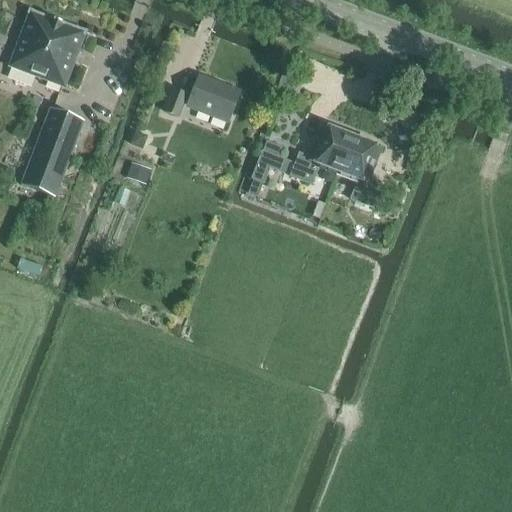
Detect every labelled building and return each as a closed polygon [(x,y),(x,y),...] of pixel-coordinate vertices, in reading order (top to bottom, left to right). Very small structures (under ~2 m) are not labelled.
[(66,91),(87,35),(31,13),(9,70),(66,91)] [(228,124),(240,95),(200,79),(192,99),(175,92),(165,115),(178,120),(184,106),(228,124)] [(323,112),(328,96),(319,93),(314,109),(323,112)] [(57,201),(85,124),(51,111),(23,188),(57,201)] [(320,167),(340,174),(353,140),(351,139),(350,137),(342,133),(336,134),(324,130),(313,161),(298,156),(290,178),(312,186),(320,167)] [(137,135),(133,145),(143,149),(145,142),(143,137),(137,135)] [(368,183),(380,152),(369,148),(367,143),(358,140),(355,141),(353,140),(340,174),(359,181),(351,202),(372,210),(381,188),(368,183)] [(126,179),(146,186),(151,171),(131,164),(126,179)] [(257,198),(262,185),(253,181),(248,194),(257,198)]
